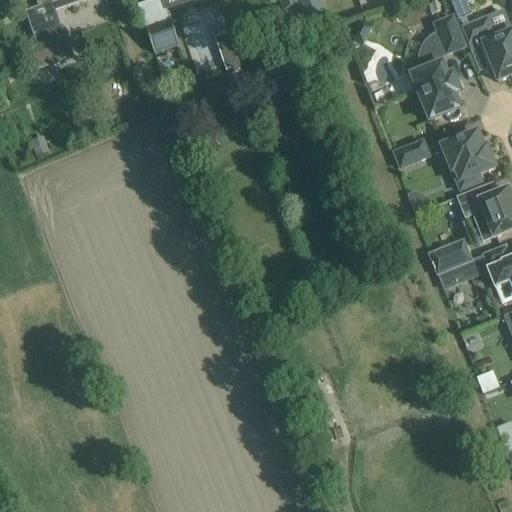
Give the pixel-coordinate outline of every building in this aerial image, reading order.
[(33,10),(26,13),(36,44),(63,35),(56,13),(85,3),(84,0),(35,0),(38,8),(33,10)] [(279,0),(284,13),(300,7),(297,0),(279,0)] [(320,0),(297,0),(300,7),(307,27),(327,19),(320,0)] [(465,0),(449,0),(455,13),(468,8),(465,0)] [(427,88),(418,92),(431,123),(445,117),(448,121),(451,122),(453,122),(458,120),(461,116),(460,111),(455,97),(460,95),(453,77),(448,80),(442,66),(440,67),(439,63),(442,55),(446,54),(447,56),(465,48),(453,19),(435,26),(438,35),(431,40),(425,47),(421,55),(420,64),(421,73),(427,88)] [(169,23),(146,30),(154,56),(179,48),(170,22),(169,23)] [(361,23),(352,40),(364,47),(373,29),(361,23)] [(476,26),(463,31),(472,54),(485,49),(499,84),(511,78),(511,34),(509,27),(494,33),(491,26),(478,31),(476,26)] [(65,35),(26,48),(35,75),(74,62),(65,35)] [(242,67),(231,35),(217,40),(226,67),(224,67),(226,72),(231,70),(233,75),(241,73),(240,67),(242,67)] [(478,134),(442,149),(453,174),(460,192),(482,184),(479,177),(496,170),(487,149),(484,150),(478,134)] [(423,143),(394,155),(400,170),(429,158),(423,143)] [(333,167),(325,170),(328,178),(336,175),(343,172),(340,165),(333,167)] [(477,192),(457,199),(465,220),(485,213),(495,239),(495,240),(511,233),(511,198),(509,192),(481,203),(477,192)] [(464,243),(430,256),(438,276),(462,266),(471,263),(464,243)] [(506,249),(484,257),(490,273),(496,288),(511,283),(511,284),(511,262),(506,249)] [(471,263),(462,266),(468,282),(490,273),(484,257),(471,263)] [(494,373),(478,379),(484,394),(500,388),(494,373)] [(319,397),(301,404),(309,428),(328,422),(319,397)] [(511,434),(501,439),(507,455),(511,453),(511,434)]
